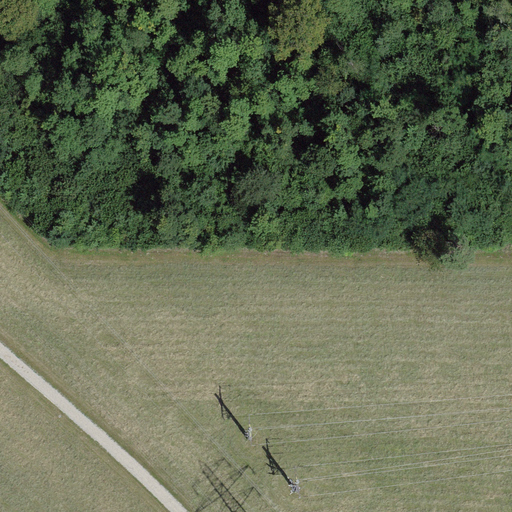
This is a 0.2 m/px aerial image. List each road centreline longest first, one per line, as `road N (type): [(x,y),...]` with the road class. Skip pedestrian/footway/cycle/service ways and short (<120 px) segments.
road 1 (track): [(99,271),(320,263),(511,268)]
road 2 (track): [(0,349),(180,511)]
